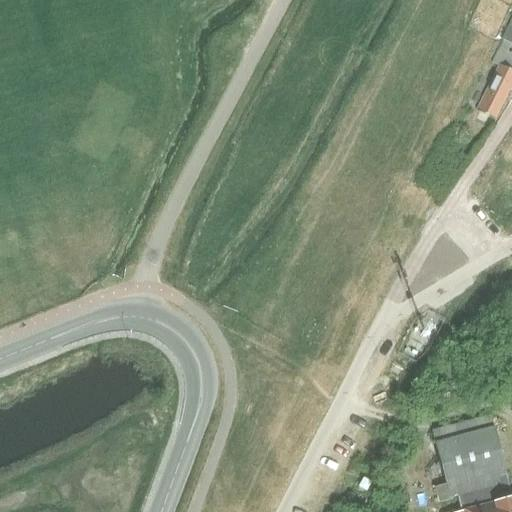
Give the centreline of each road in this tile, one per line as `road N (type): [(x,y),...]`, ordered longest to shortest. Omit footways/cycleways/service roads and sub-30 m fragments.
road 1 (unclassified): [(135,315),(173,203),(281,0)]
road 2 (tertiary): [(161,511),(201,378),(188,345),(135,315)]
road 3 (unclassified): [(284,511),(381,325)]
road 4 (unclassified): [(381,325),(440,221),(461,225),(481,243),(481,259),(465,272)]
road 5 (tertiary): [(135,315),(96,321),(0,359)]
